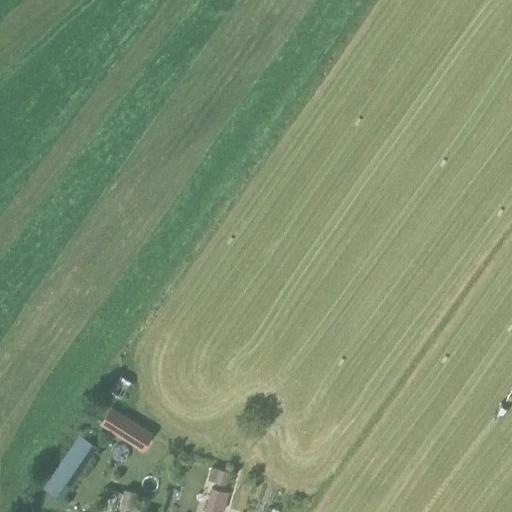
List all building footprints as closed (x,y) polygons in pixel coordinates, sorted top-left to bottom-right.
[(153,432),(112,406),(100,424),(141,451),(153,432)] [(62,499),(98,447),(80,434),(44,487),(62,499)] [(229,471),(219,468),(216,481),(226,483),(229,471)] [(217,511),(219,509),(225,510),(230,493),(212,487),(204,511),(217,511)] [(149,511),(133,507),(138,493),(125,489),(117,511),(149,511)]
